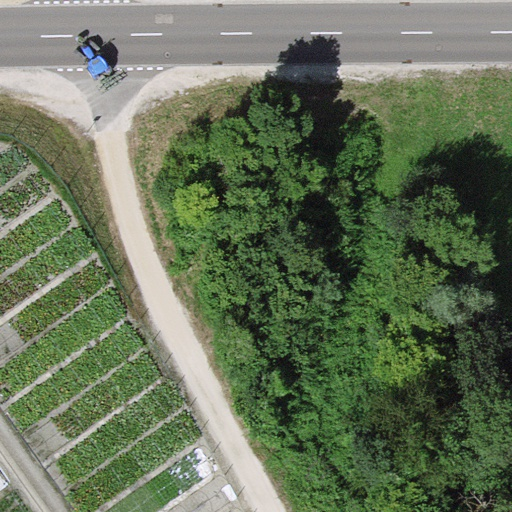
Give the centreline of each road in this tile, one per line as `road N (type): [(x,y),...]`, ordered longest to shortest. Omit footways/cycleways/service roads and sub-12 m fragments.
road 1 (track): [(270,511),(160,298),(94,70),(88,0)]
road 2 (track): [(473,35),(413,66),(365,232),(314,454),(309,511)]
road 3 (tertiary): [(0,38),(473,35)]
